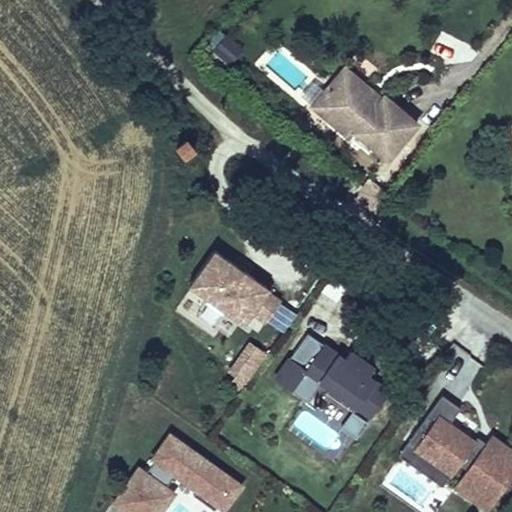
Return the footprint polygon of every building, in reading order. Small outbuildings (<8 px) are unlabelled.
[(242,48),(224,33),(204,56),(222,71),(242,48)] [(386,102),(390,97),(355,67),(351,71),(386,102)] [(351,71),(327,98),(344,113),(337,120),(358,137),(364,130),(395,157),(425,121),(393,93),(390,97),(386,102),(351,71)] [(344,113),(327,98),(320,105),(337,120),(344,113)] [(186,138),(175,147),(185,159),(197,151),(186,138)] [(269,289),(215,250),(190,286),(244,324),(253,312),(267,322),(281,303),(266,293),(269,289)] [(368,377),(374,368),(352,353),(346,361),(309,334),(280,376),(296,387),(292,392),(307,402),(322,382),(357,407),(372,417),(390,392),(368,377)] [(248,385),(267,358),(251,346),(232,373),(248,385)] [(487,510),(511,475),(511,450),(493,436),(488,444),(477,458),(468,452),(475,442),(450,424),(461,408),(442,395),(411,439),(419,445),(416,450),(452,475),(460,464),(468,471),(456,488),(487,510)] [(356,439),(372,417),(357,407),(342,428),(356,439)] [(243,486),(171,434),(153,458),(156,460),(146,473),(139,468),(114,504),(125,511),(158,511),(173,492),(167,488),(176,474),(198,490),(194,495),(215,510),(220,504),(228,492),(234,497),(243,486)] [(477,458),(488,444),(479,437),(475,442),(468,452),(477,458)] [(452,475),(416,450),(419,445),(411,439),(399,456),(443,487),(452,475)] [(226,509),(234,497),(228,492),(220,504),(226,509)]
